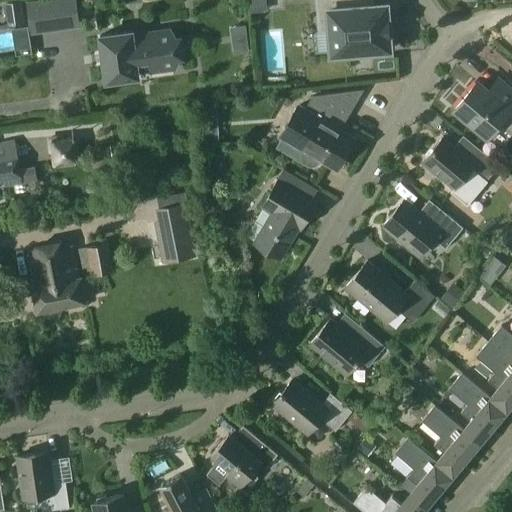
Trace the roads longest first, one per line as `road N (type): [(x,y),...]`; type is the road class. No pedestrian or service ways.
road 1 (residential): [(204,404),(225,402),(254,379),(449,39)]
road 2 (unknown): [(0,112),(65,95),(73,74),(74,54),(62,32),(33,10)]
road 3 (residential): [(204,404),(192,430),(121,448),(93,439),(75,417)]
road 4 (residential): [(75,417),(204,404)]
